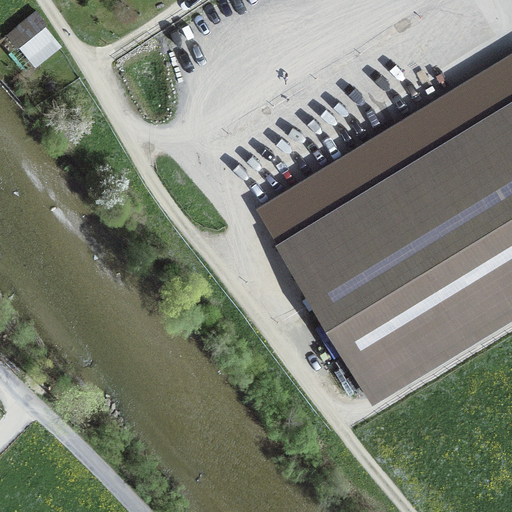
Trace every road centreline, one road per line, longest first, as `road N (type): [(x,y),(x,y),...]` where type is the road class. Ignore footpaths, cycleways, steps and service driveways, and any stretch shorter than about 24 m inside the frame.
road 1 (unclassified): [(410,511),(218,268),(41,0)]
road 2 (residential): [(0,370),(141,511)]
road 3 (track): [(79,60),(110,52),(192,0)]
